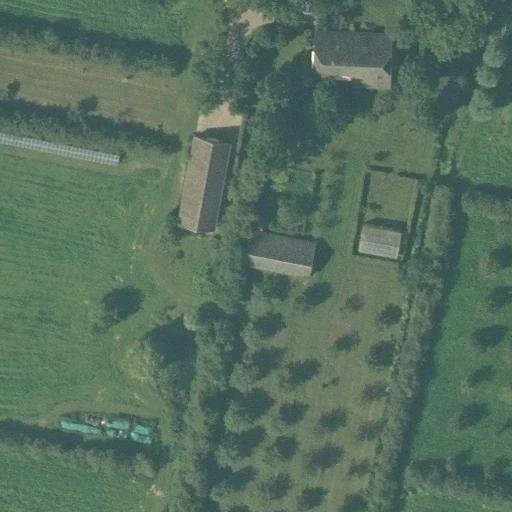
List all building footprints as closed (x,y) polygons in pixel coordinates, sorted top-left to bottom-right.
[(402,33),(329,36),(330,78),(346,77),(346,72),(384,71),(384,83),(404,83),(402,33)] [(237,128),(202,121),(184,211),(219,218),(237,128)] [(0,141),(119,164),(122,151),(0,128),(0,141)] [(401,256),(406,228),(366,221),(361,249),(401,256)] [(314,243),(254,233),(247,263),(307,276),(314,243)]
